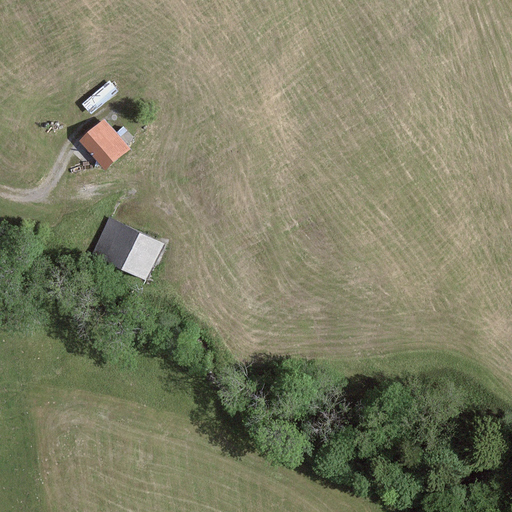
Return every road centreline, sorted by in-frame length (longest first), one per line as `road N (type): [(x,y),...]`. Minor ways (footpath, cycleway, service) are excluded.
road 1 (track): [(137,102),(85,124),(44,191),(0,189)]
road 2 (track): [(168,216),(143,200),(44,191)]
